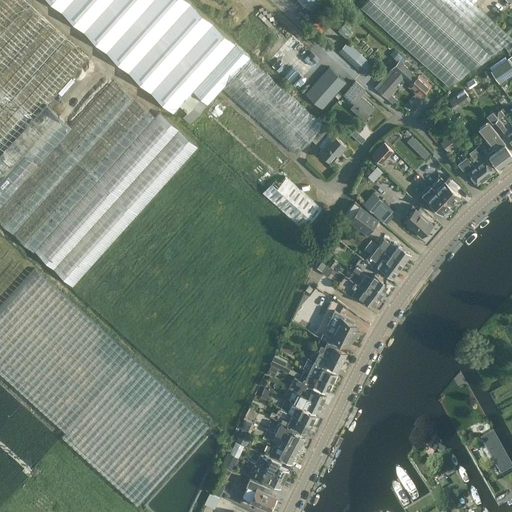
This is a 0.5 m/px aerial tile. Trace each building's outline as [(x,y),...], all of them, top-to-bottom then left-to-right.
[(0,0),(0,219),(34,250),(35,249),(73,284),(198,145),(159,111),(155,116),(114,79),(72,127),(47,104),(89,57),(26,0),(0,0)] [(50,0),(173,110),(179,104),(187,112),(183,117),(190,123),(264,190),(262,191),(303,229),(322,208),(281,171),(291,160),(217,93),(222,87),(296,154),(311,138),(323,124),(250,57),(250,56),(213,22),(188,0),(50,0)] [(305,0),(302,4),(316,16),(329,0),(305,0)] [(492,54),(511,40),(511,36),(474,2),(475,0),(367,0),(361,7),(448,86),(492,54)] [(322,34),(332,23),(323,14),(313,25),(322,34)] [(347,39),(354,32),(345,23),(338,31),(347,39)] [(347,42),(339,50),(366,75),(374,66),(347,42)] [(306,74),(320,59),(311,51),(298,66),(306,74)] [(418,77),(402,63),(406,58),(398,51),(395,54),(393,57),(397,61),(384,75),(385,75),(388,78),(378,89),(386,96),(403,77),(409,83),(407,85),(416,93),(418,91),(423,95),(430,88),(425,83),(427,80),(420,74),(418,77)] [(491,70),(492,72),(496,77),(499,82),(511,73),(511,63),(508,58),(491,70)] [(323,108),(347,82),(329,66),(314,82),(309,88),(305,93),(323,108)] [(356,79),(350,85),(343,94),(354,103),(351,106),(364,118),(374,107),(361,95),(366,89),(356,79)] [(470,88),(477,83),(474,79),(467,83),(470,88)] [(511,87),(505,79),(499,84),(505,92),(511,87)] [(457,110),(472,100),(464,89),(449,99),(457,110)] [(444,113),(449,110),(444,104),(440,108),(444,113)] [(487,116),(501,134),(507,129),(493,111),(487,116)] [(334,133),(324,143),(323,142),(332,132),(323,124),(311,138),(321,147),(318,150),(332,162),(347,145),(334,133)] [(506,143),(490,124),(482,130),(496,147),(506,161),(511,157),(511,152),(505,143),(506,143)] [(440,143),(448,153),(457,145),(449,135),(440,143)] [(430,154),(412,136),(407,142),(425,159),(430,154)] [(384,142),(372,154),(382,164),(394,151),(384,142)] [(498,167),(506,161),(496,147),(488,152),(498,167)] [(478,163),(476,165),(486,176),(495,169),(486,157),(484,159),(476,150),(471,154),(478,163)] [(474,166),(467,156),(458,163),(466,173),(468,172),(477,183),(486,176),(476,165),(474,166)] [(373,182),(383,172),(377,166),(368,176),(373,182)] [(440,176),(431,185),(451,205),(460,196),(440,176)] [(442,215),(451,205),(431,185),(421,195),(442,215)] [(386,224),(397,212),(374,191),(363,203),(386,224)] [(379,219),(360,205),(355,201),(352,204),(347,211),(344,215),(349,219),(369,234),(379,219)] [(401,217),(402,217),(422,236),(433,224),(412,205),(401,217)] [(0,235),(0,371),(66,431),(62,435),(138,505),(209,426),(38,271),(0,235)] [(395,242),(393,244),(385,238),(379,246),(384,250),(385,248),(392,253),(392,252),(405,262),(412,254),(399,244),(398,245),(395,242)] [(368,259),(371,256),(376,260),(384,250),(379,246),(375,251),(370,248),(364,256),(368,259)] [(393,278),(405,262),(392,252),(392,253),(380,268),(393,278)] [(332,256),(327,263),(334,268),(339,261),(332,256)] [(333,268),(327,263),(326,264),(321,261),(317,267),(322,271),(322,272),(328,276),(333,268)] [(362,271),(355,266),(353,270),(359,275),(362,271)] [(366,274),(364,278),(384,291),(389,284),(375,275),(373,278),(366,274)] [(384,291),(364,278),(359,285),(379,299),(384,291)] [(359,285),(355,282),(352,287),(356,290),(354,293),(353,292),(351,294),(358,299),(360,297),(373,306),(379,299),(359,285)] [(340,318),(336,327),(355,337),(357,333),(357,329),(358,326),(351,322),(353,319),(340,312),(338,316),(340,318)] [(317,334),(320,328),(313,325),(311,331),(317,334)] [(355,337),(336,327),(331,336),(328,335),(326,339),(339,345),(341,342),(348,346),(350,343),(353,341),(355,337)] [(333,343),(323,338),(320,336),(315,347),(343,361),(347,353),(338,348),(339,346),(333,343)] [(294,349),(283,343),(280,349),(291,354),(294,349)] [(343,361),(315,347),(310,357),(324,364),(325,362),(339,369),(343,361)] [(313,372),(309,370),(308,371),(305,377),(304,377),(302,380),(298,378),(301,373),(284,364),(285,361),(276,356),(272,364),(281,369),(295,376),(316,387),(317,385),(328,390),(332,381),(313,372)] [(324,364),(310,357),(309,356),(303,367),(313,372),(332,381),(336,373),(325,368),(327,365),(324,364)] [(274,376),(278,368),(271,364),(267,373),(274,376)] [(326,394),(315,389),(316,387),(295,376),(290,386),(297,390),(322,402),(326,394)] [(270,382),(262,379),(260,384),(268,388),(270,382)] [(284,396),(289,387),(283,384),(278,393),(284,396)] [(264,387),(260,396),(266,399),(270,390),(264,387)] [(322,402),(297,390),(293,396),(292,395),(290,399),(293,401),(306,407),(307,406),(318,411),(322,402)] [(258,397),(254,396),(250,404),(263,410),(265,406),(263,405),(266,399),(260,396),(259,395),(258,397)] [(316,415),(305,409),(306,407),(293,401),(289,411),(288,411),(292,413),(311,423),(316,415)] [(311,423),(292,413),(287,423),(287,424),(296,428),(297,426),(307,431),(311,423)] [(248,431),(252,423),(245,420),(242,428),(248,431)] [(294,430),(280,422),(275,433),(283,436),(282,437),(301,446),(305,437),(293,431),(294,430)] [(236,440),(245,444),(250,433),(242,429),(236,440)] [(504,475),(511,470),(511,460),(496,433),(484,440),(504,475)] [(443,454),(445,448),(441,446),(437,444),(439,440),(436,438),(436,437),(430,434),(423,447),(429,450),(435,453),(437,447),(439,448),(437,452),(443,454)] [(301,446),(282,437),(282,439),(283,439),(280,446),(278,445),(297,454),(301,446)] [(238,456),(242,448),(234,444),(229,452),(238,456)] [(297,454),(278,445),(273,455),(281,459),(282,457),(293,462),(297,454)] [(238,458),(227,453),(222,464),(233,470),(238,458)] [(270,457),(265,468),(284,478),(289,469),(279,464),(280,462),(270,457)] [(284,478),(265,468),(259,465),(255,474),(260,476),(267,480),(280,486),(284,478)] [(243,495),(256,501),(254,505),(268,511),(269,511),(278,495),(269,491),(271,487),(250,477),(246,484),(248,485),(243,495)] [(213,493),(220,496),(225,486),(218,483),(213,493)] [(209,493),(204,503),(215,508),(220,498),(209,493)]
